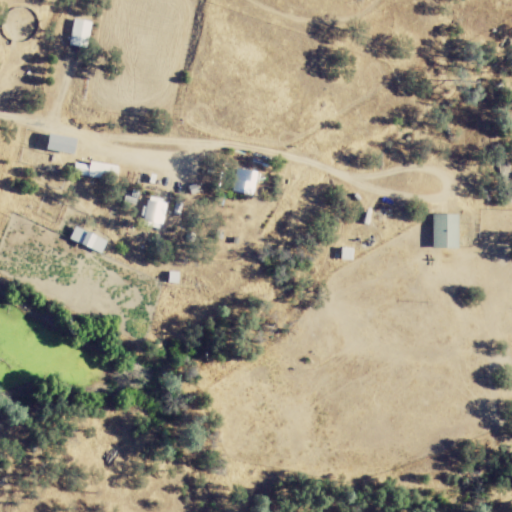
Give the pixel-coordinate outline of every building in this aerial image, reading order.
[(88,50),(94,24),(76,19),(70,46),(88,50)] [(77,140),(49,134),(46,150),(73,156),(77,140)] [(76,162),(75,176),(117,181),(119,167),(76,162)] [(256,196),(258,172),(237,170),(234,194),(256,196)] [(433,249),(459,250),(460,216),(434,215),(433,249)] [(103,255),(109,242),(76,228),(70,241),(103,255)]
